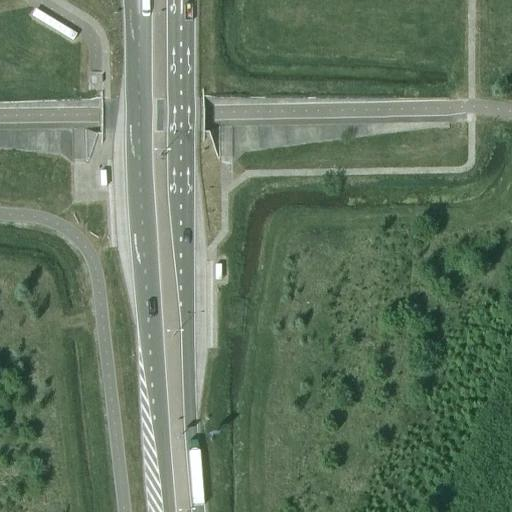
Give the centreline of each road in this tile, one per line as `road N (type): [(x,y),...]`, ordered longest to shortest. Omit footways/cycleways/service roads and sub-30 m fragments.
road 1 (primary): [(137,15),(167,511)]
road 2 (primary): [(196,511),(181,290),(179,15)]
